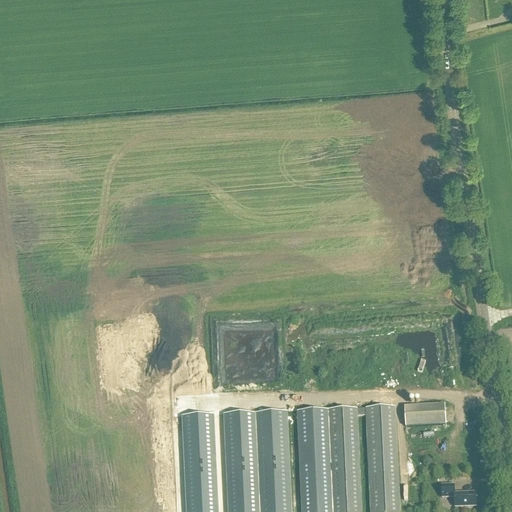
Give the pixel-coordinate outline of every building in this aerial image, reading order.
[(445,407),(405,409),(406,429),(446,427),(445,407)] [(399,511),(395,410),(328,413),(332,511),(361,511),(357,419),(367,418),(371,511),(399,511)] [(332,511),(328,413),(299,414),(302,511),(332,511)] [(256,417),(260,511),(291,511),(287,415),(256,417)] [(224,418),(228,511),(260,511),(256,417),(224,418)] [(218,511),(214,419),(182,420),(186,511),(218,511)] [(450,430),(399,432),(400,473),(451,470),(450,430)] [(455,487),(442,488),(442,500),(455,500),(455,510),(476,509),(476,495),(455,496),(455,487)]
